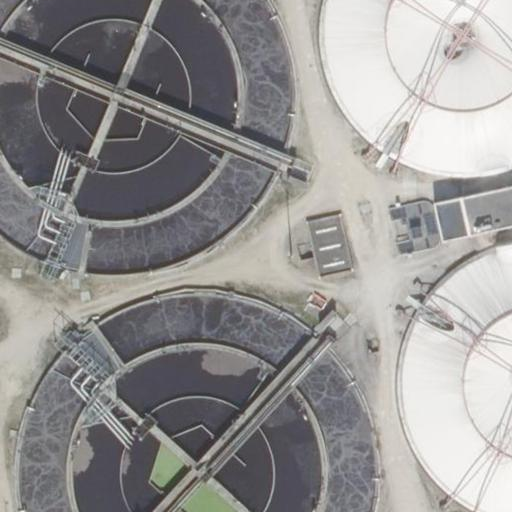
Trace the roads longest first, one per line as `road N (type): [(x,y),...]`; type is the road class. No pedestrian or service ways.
road 1 (track): [(299,0),(376,271),(392,441),(408,511)]
road 2 (track): [(0,294),(35,314),(257,263),(345,161)]
road 3 (track): [(381,303),(257,263)]
